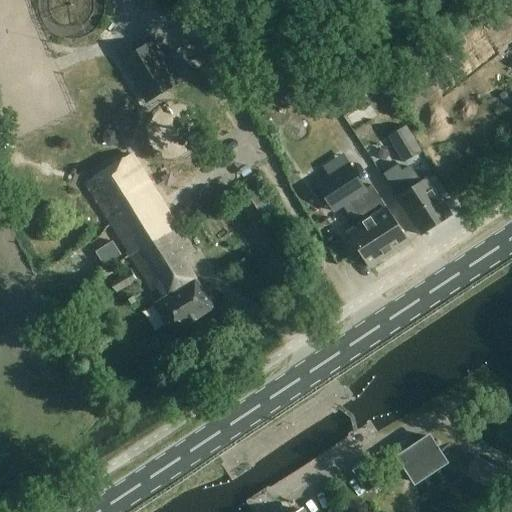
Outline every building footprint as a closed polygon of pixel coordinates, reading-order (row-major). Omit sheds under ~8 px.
[(319,53),(338,44),(328,21),(309,30),(319,53)] [(124,58),(150,101),(179,83),(153,40),(124,58)] [(387,137),(402,163),(423,152),(408,127),(387,137)] [(86,185),(132,257),(178,228),(132,156),(86,185)] [(346,232),(369,268),(408,242),(371,185),(365,189),(349,164),(316,186),(317,187),(312,190),(321,203),(325,200),(333,212),(349,201),(362,221),(346,232)] [(403,175),(397,166),(387,173),(392,180),(387,183),(421,235),(451,216),(427,179),(422,183),(412,168),(403,175)] [(178,228),(132,257),(154,291),(158,288),(166,299),(156,305),(175,334),(214,309),(183,260),(194,253),(178,228)] [(117,293),(137,280),(131,270),(111,283),(117,293)] [(429,437),(398,457),(403,465),(411,477),(415,483),(423,478),(427,475),(435,470),(440,467),(445,463),(429,437)] [(466,475),(495,492),(505,474),(476,458),(466,475)] [(354,471),(367,491),(379,483),(366,463),(354,471)]
